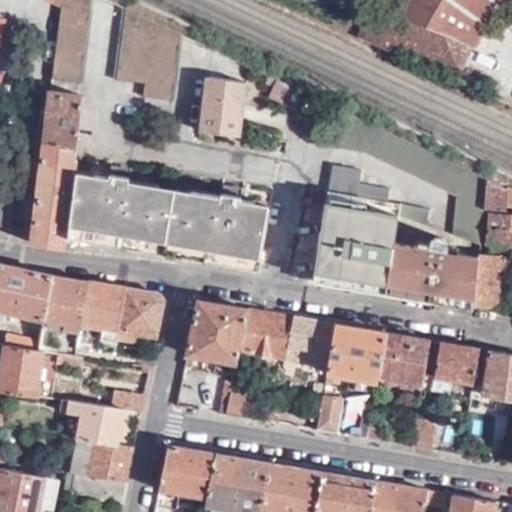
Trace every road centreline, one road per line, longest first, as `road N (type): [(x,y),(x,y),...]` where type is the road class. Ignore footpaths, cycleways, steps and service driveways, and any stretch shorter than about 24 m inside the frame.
road 1 (residential): [(153,426),(511,487)]
road 2 (residential): [(183,281),(511,336)]
road 3 (residential): [(183,281),(0,249)]
road 4 (residential): [(153,426),(183,281)]
